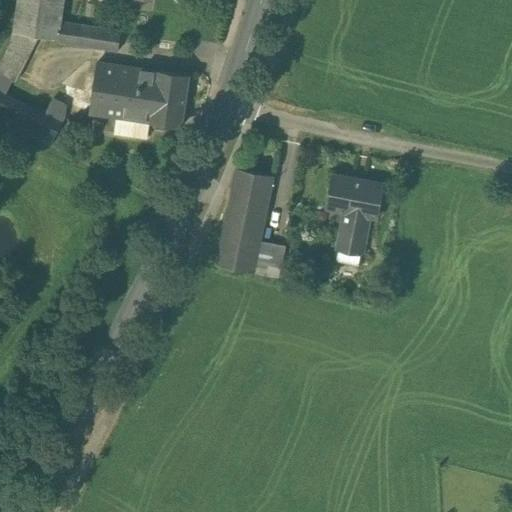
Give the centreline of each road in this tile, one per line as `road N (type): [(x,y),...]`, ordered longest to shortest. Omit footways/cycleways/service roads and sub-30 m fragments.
road 1 (tertiary): [(31,511),(231,107),(264,0)]
road 2 (track): [(231,107),(511,169)]
